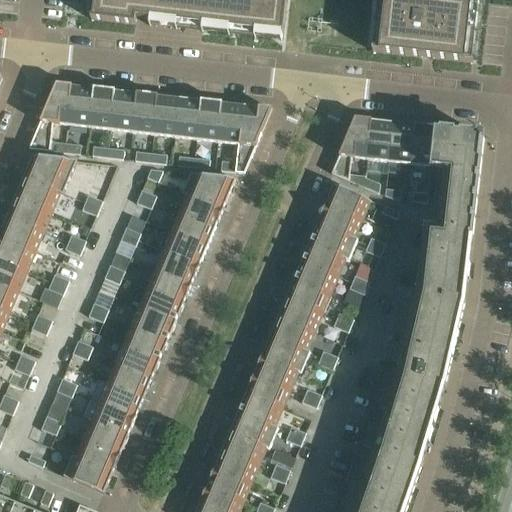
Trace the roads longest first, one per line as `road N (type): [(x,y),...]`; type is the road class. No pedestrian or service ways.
road 1 (residential): [(344,85),(499,105),(511,132),(495,268),(430,511)]
road 2 (residential): [(306,81),(128,511)]
road 3 (residential): [(166,511),(344,85)]
road 4 (residential): [(306,81),(43,55)]
